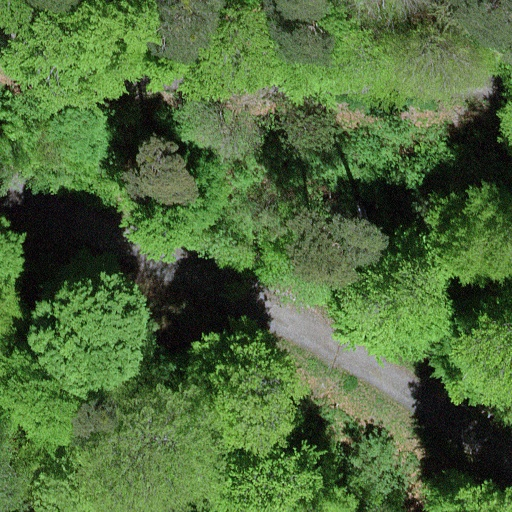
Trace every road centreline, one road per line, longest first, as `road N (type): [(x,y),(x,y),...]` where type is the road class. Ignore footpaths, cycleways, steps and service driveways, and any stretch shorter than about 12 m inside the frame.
road 1 (track): [(511,449),(337,327),(233,286),(0,168)]
road 2 (track): [(0,35),(122,67),(511,89)]
